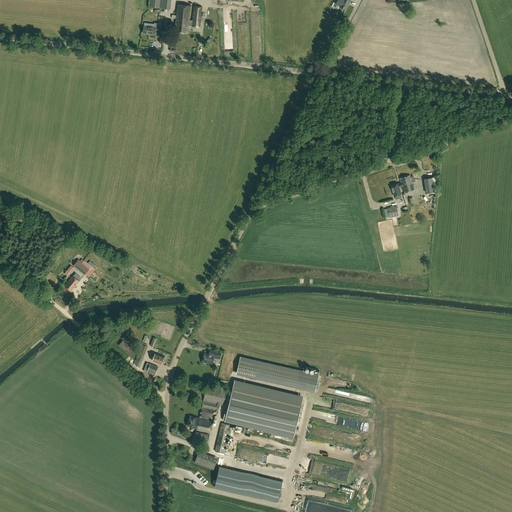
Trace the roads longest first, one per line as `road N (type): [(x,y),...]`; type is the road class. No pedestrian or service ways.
road 1 (unclassified): [(165,511),(170,372),(248,217),(387,161),(402,81)]
road 2 (unclassified): [(402,81),(0,38)]
road 3 (track): [(166,396),(0,258)]
road 4 (track): [(266,205),(269,173),(321,73)]
